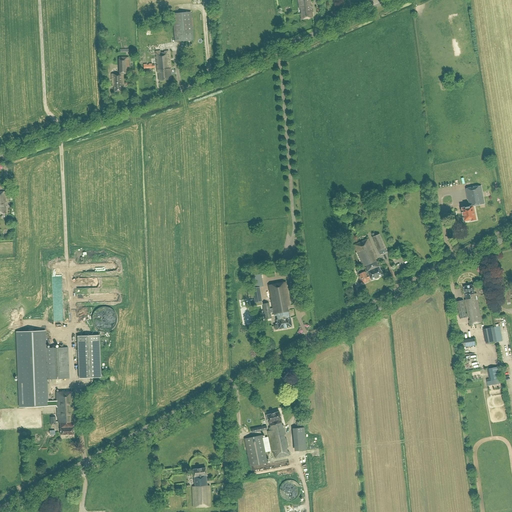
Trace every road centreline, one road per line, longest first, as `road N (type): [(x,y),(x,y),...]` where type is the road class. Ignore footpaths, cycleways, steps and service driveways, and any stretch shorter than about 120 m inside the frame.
road 1 (tertiary): [(9,511),(511,233)]
road 2 (unclassified): [(0,154),(219,76),(389,0)]
road 3 (track): [(439,274),(474,511)]
road 4 (track): [(59,132),(45,108),(38,0)]
